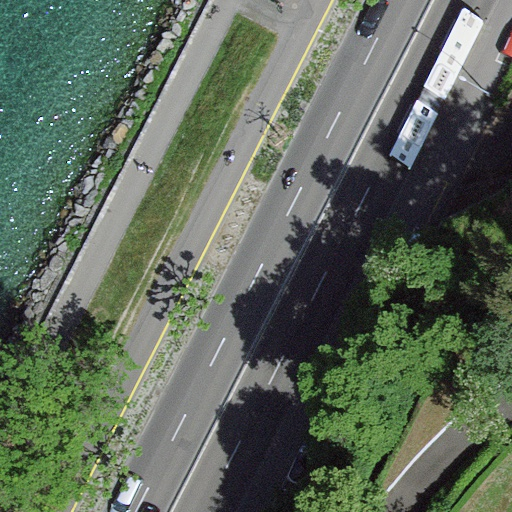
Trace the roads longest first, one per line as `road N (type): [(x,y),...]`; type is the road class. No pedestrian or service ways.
road 1 (primary): [(398,0),(136,511)]
road 2 (primary): [(208,511),(469,0)]
